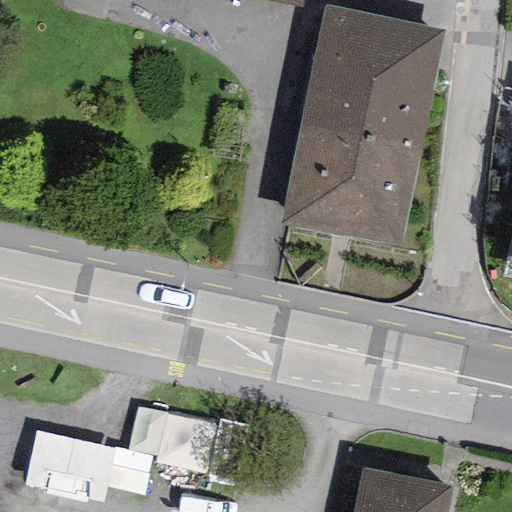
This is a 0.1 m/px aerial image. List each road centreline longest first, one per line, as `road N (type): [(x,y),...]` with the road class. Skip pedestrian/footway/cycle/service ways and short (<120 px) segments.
road 1 (primary): [(443,375),(0,281)]
road 2 (unclassified): [(443,375),(487,0)]
